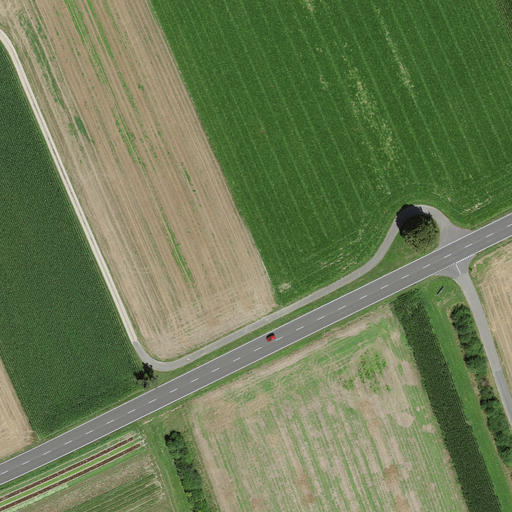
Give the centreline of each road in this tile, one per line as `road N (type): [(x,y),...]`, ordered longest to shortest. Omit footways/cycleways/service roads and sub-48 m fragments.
road 1 (track): [(458,250),(437,215),(409,212),(359,271),(177,361),(158,363),(145,350),(0,19)]
road 2 (primary): [(451,254),(0,474)]
road 3 (residential): [(451,254),(511,413)]
